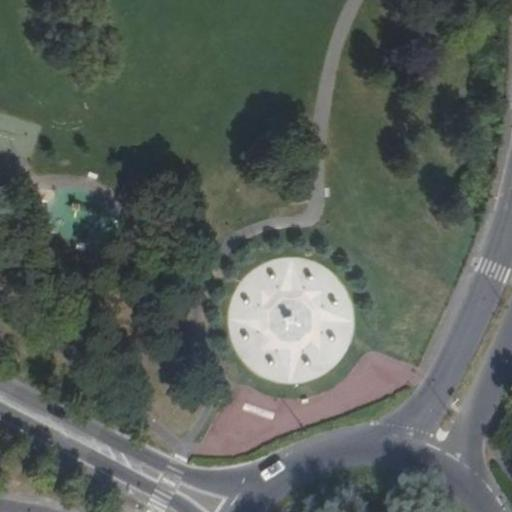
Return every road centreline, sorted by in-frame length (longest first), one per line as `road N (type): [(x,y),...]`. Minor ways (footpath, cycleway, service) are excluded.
road 1 (tertiary): [(511,225),(422,431),(405,447)]
road 2 (secondary): [(0,402),(201,511)]
road 3 (secondary): [(405,447),(354,443),(304,456),(261,486),(243,511)]
road 4 (tertiary): [(448,464),(511,326)]
